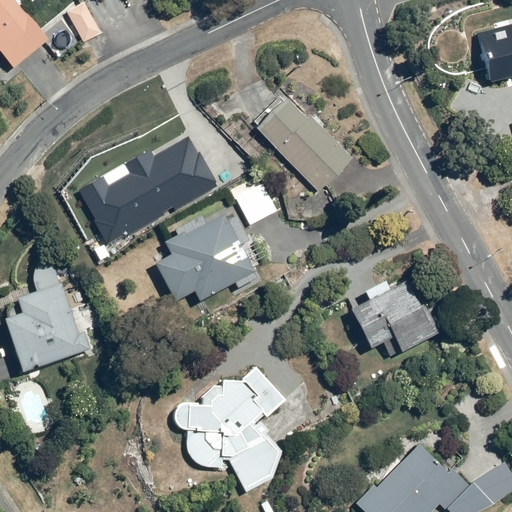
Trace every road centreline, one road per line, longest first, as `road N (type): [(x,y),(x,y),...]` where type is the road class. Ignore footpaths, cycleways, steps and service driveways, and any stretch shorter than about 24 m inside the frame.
road 1 (tertiary): [(359,0),(406,132),(511,331)]
road 2 (residential): [(0,182),(56,118),(114,77),(281,0)]
